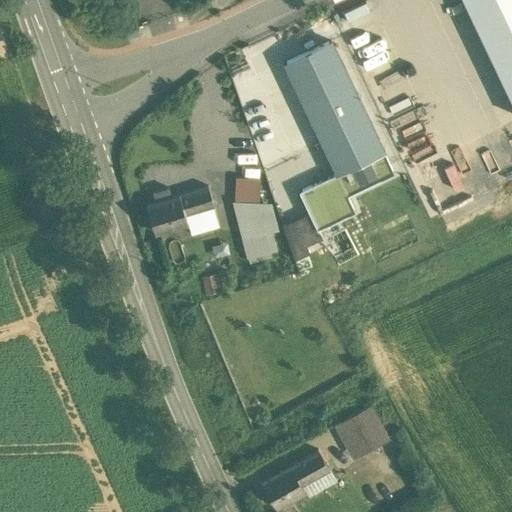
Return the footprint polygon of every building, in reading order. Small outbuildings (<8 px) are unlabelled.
[(511,0),(465,0),(511,104),(511,0)] [(338,174),(388,150),(335,39),(285,63),(338,174)] [(260,177),(236,176),(235,200),(259,201),(260,177)] [(209,185),(180,194),(179,193),(171,196),(169,187),(154,191),(156,200),(147,203),(155,232),(188,222),(191,234),(220,226),(214,205),(214,204),(209,185)] [(272,231),(252,237),(257,253),(276,247),(272,231)] [(271,251),(248,259),(252,271),(275,264),(271,251)] [(206,294),(221,291),(217,272),(202,275),(206,294)] [(369,404),(335,423),(353,457),(387,438),(369,404)] [(318,448),(262,480),(276,506),(306,490),(307,493),(335,478),(318,448)]
